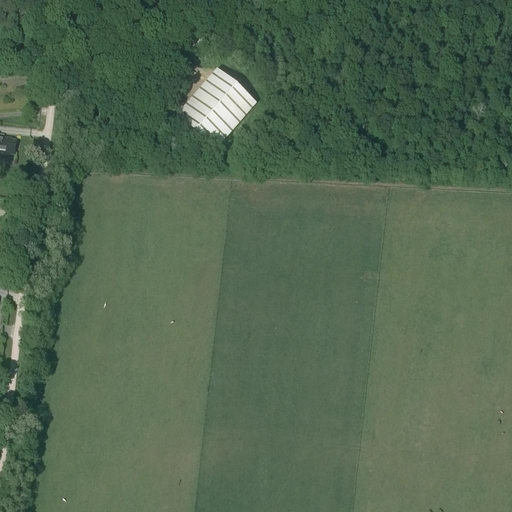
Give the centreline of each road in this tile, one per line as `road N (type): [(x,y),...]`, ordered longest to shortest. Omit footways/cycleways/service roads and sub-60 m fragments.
road 1 (track): [(42,162),(511,190)]
road 2 (track): [(42,162),(0,469)]
road 3 (track): [(303,0),(209,39),(68,74)]
